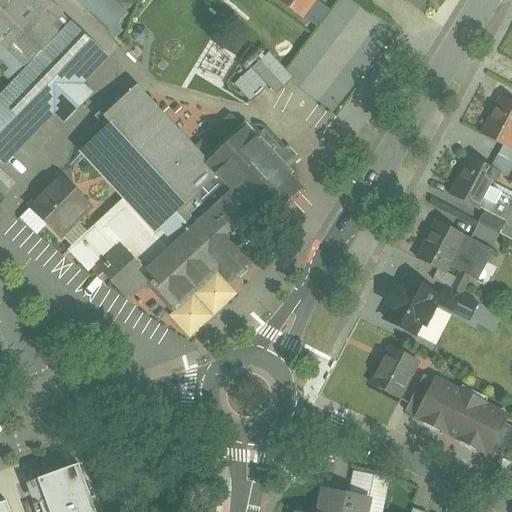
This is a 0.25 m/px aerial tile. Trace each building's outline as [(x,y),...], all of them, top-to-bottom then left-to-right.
[(0,0),(0,58),(11,69),(6,75),(15,84),(62,36),(54,28),(65,16),(48,0),(0,0)] [(129,14),(114,0),(79,0),(117,38),(124,31),(118,26),(129,14)] [(316,0),(279,0),(303,18),(316,0)] [(423,0),(405,0),(417,9),(423,0)] [(15,84),(6,93),(40,126),(56,110),(67,120),(91,95),(80,84),(107,57),(65,16),(54,28),(62,36),(15,84)] [(227,89),(241,58),(211,44),(196,75),(227,89)] [(295,79),(271,52),(253,68),(269,86),(278,95),(295,79)] [(253,68),(236,84),(252,102),(269,86),(253,68)] [(192,153),(134,90),(115,108),(111,103),(101,113),(105,117),(95,126),(103,135),(87,149),(133,200),(140,207),(110,235),(119,245),(99,264),(120,288),(123,285),(132,295),(139,289),(142,292),(147,288),(149,290),(154,286),(157,289),(158,288),(175,307),(192,291),(191,291),(218,266),(230,279),(233,279),(247,266),(247,262),(236,250),(302,189),(286,172),(296,162),(287,152),(291,149),(290,148),(285,153),(273,140),(276,137),(275,135),(271,138),(266,132),(257,140),(247,130),(210,164),(209,162),(205,166),(192,153)] [(6,93),(0,99),(0,156),(6,162),(40,126),(6,93)] [(511,102),(503,98),(483,135),(505,146),(511,149),(511,147),(511,102)] [(231,117),(192,153),(205,166),(209,162),(210,164),(247,130),(236,117),(231,117)] [(511,149),(505,146),(500,155),(511,161),(511,149)] [(511,203),(489,192),(494,183),(499,173),(499,172),(471,158),(452,195),(480,210),(481,208),(486,211),(486,210),(507,222),(501,233),(511,239),(511,203)] [(511,173),(510,178),(499,173),(509,179),(508,181),(511,182),(511,173)] [(61,178),(33,207),(62,237),(91,207),(61,178)] [(511,192),(494,183),(489,192),(511,203),(511,192)] [(133,200),(103,227),(110,235),(140,207),(133,200)] [(507,222),(486,210),(486,211),(480,222),(501,233),(507,222)] [(495,251),(438,222),(419,259),(440,270),(446,273),(447,273),(449,267),(460,273),(471,279),(478,283),(495,251)] [(110,235),(90,254),(99,264),(119,245),(110,235)] [(457,278),(447,273),(446,273),(440,270),(435,279),(452,288),(457,278)] [(471,279),(460,273),(457,278),(452,288),(463,294),(471,279)] [(452,288),(435,279),(428,290),(446,299),(452,288)] [(432,298),(406,284),(387,322),(414,335),(432,298)] [(463,294),(452,288),(446,299),(443,304),(454,310),(463,294)] [(420,362),(392,347),(372,385),(400,399),(420,362)] [(461,393),(437,381),(437,382),(425,376),(407,412),(420,419),(420,418),(490,453),(491,452),(505,424),(508,418),(485,406),(486,404),(461,392),(461,393)] [(511,426),(505,424),(491,452),(501,457),(511,436),(511,426)] [(96,511),(79,465),(33,482),(44,511),(96,511)] [(368,511),(372,498),(325,489),(320,511),(368,511)] [(10,511),(7,502),(0,504),(0,511),(10,511)]
